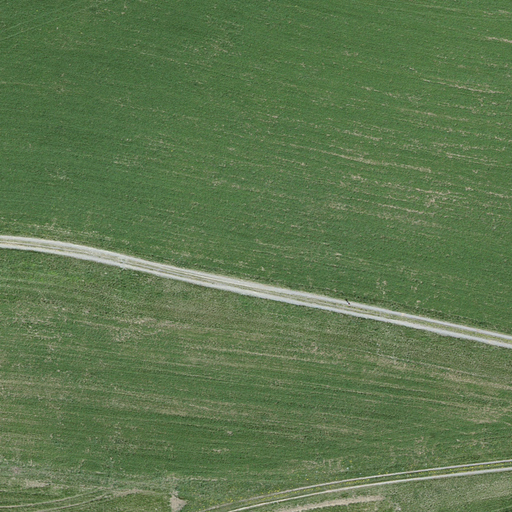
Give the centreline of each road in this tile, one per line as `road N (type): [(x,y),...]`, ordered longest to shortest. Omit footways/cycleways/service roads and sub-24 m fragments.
road 1 (track): [(511,341),(0,241)]
road 2 (track): [(511,463),(294,492),(214,511)]
